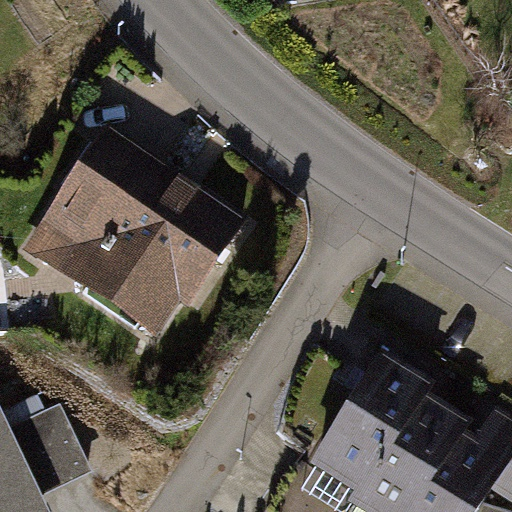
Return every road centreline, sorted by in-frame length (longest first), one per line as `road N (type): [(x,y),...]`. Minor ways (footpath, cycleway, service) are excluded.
road 1 (residential): [(383,190),(329,288),(177,511)]
road 2 (residential): [(172,0),(383,190)]
road 3 (residential): [(383,190),(511,272)]
